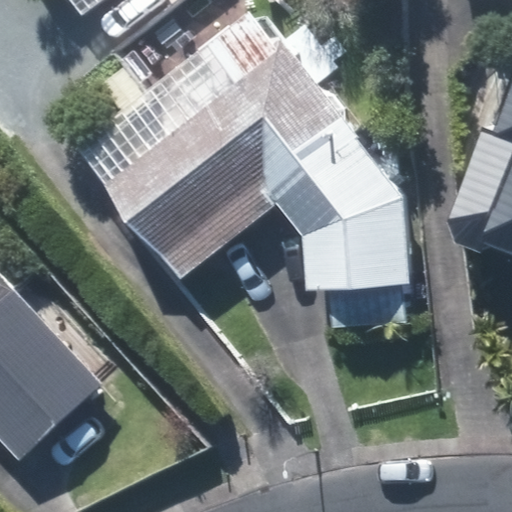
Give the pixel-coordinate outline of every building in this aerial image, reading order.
[(73,0),(110,47),(169,1),(168,0),(73,0)] [(260,75),(132,178),(208,274),(301,201),(323,230),(329,286),(348,285),(351,324),(425,316),(422,282),(434,281),(426,190),(302,36),(298,40),(273,10),(233,42),(260,75)] [(138,111),(161,92),(135,59),(111,78),(138,111)] [(486,129),(452,217),(463,243),(487,252),(491,242),(511,249),(511,75),(498,70),(487,98),(511,107),(500,135),(486,129)] [(0,264),(0,432),(32,467),(116,390),(0,264)]
